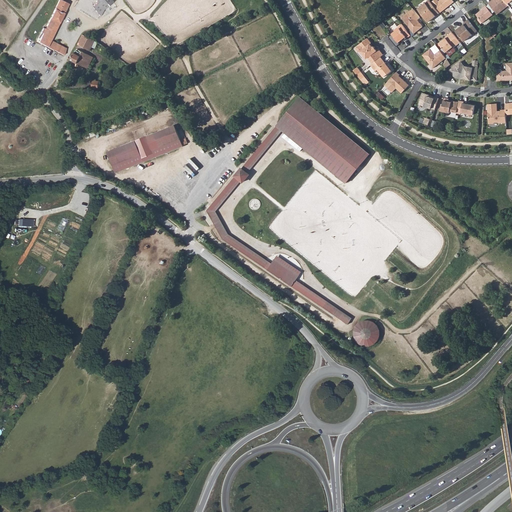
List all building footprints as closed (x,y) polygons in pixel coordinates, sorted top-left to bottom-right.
[(70,4),(60,0),(58,0),(38,42),(65,55),(68,48),(53,41),(70,4)] [(95,0),(97,3),(93,8),(100,16),(103,10),(113,2),(111,0),(95,0)] [(438,12),(440,13),(443,11),(442,10),(444,9),(454,2),(452,0),(440,0),(439,1),(437,0),(434,0),(431,2),(438,12)] [(504,0),(492,0),(489,3),(497,14),(509,5),(504,0)] [(422,5),(418,9),(428,22),(433,19),(432,17),(438,12),(431,2),(424,7),(422,5)] [(481,23),(492,14),(486,6),(482,9),(476,14),(478,18),(478,19),(478,20),(481,23)] [(414,33),(422,27),(420,23),(419,24),(418,23),(418,22),(417,20),(420,18),(413,9),(402,18),(414,33)] [(464,24),(461,27),(455,31),(464,41),(477,31),(468,19),(463,23),(464,24)] [(392,34),(398,42),(401,39),(405,37),(406,39),(410,35),(402,24),(394,30),(395,32),(392,34)] [(441,41),(439,43),(446,52),(453,47),(453,48),(460,43),(452,32),(443,39),(444,40),(441,41)] [(90,51),(95,40),(89,38),(82,35),(78,45),(90,51)] [(376,50),(374,47),(373,47),(370,45),(371,43),(367,39),(357,47),(357,50),(358,52),(361,52),(366,59),(368,58),(372,63),(380,57),(383,55),(378,49),(376,50)] [(434,54),(430,49),(422,55),(433,68),(446,58),(440,50),(436,53),(437,54),(435,56),(434,54)] [(89,69),(94,59),(85,54),(84,55),(78,52),(77,54),(73,53),(70,59),(71,60),(89,69)] [(385,63),(380,57),(372,63),(370,65),(375,71),(378,69),(384,77),(392,70),(388,65),(387,65),(386,63),(385,63)] [(468,70),(468,67),(464,66),(460,62),(457,65),(460,68),(461,67),(462,70),(468,70)] [(497,69),(496,81),(508,80),(511,79),(511,62),(506,63),(507,71),(502,71),(500,69),(497,69)] [(457,65),(449,71),(454,77),(457,78),(458,77),(462,77),(462,79),(471,80),(477,81),(478,66),(473,65),(473,68),(468,67),(468,70),(462,70),(461,67),(460,68),(457,65)] [(69,71),(65,68),(60,75),(64,78),(69,71)] [(396,72),(384,86),(392,93),(396,89),(401,93),(409,85),(399,76),(400,75),(396,72)] [(363,75),(359,78),(365,86),(369,82),(363,75)] [(426,94),(422,93),(418,104),(431,109),(432,107),(435,109),(439,98),(435,97),(434,98),(426,95),(426,94)] [(441,104),(440,111),(450,113),(450,111),(456,113),(458,102),(452,101),(451,102),(448,101),(448,100),(449,99),(444,98),(443,104),(441,104)] [(304,100),(280,129),(281,130),(284,133),(286,134),(346,183),(369,154),(304,100)] [(464,102),(459,101),(458,102),(456,113),(461,114),(462,113),(473,115),(475,106),(463,104),(464,102)] [(487,104),(489,124),(493,123),(494,122),(498,122),(499,123),(506,123),(506,115),(505,110),(501,110),(501,111),(498,111),(499,112),(497,112),(497,111),(496,104),(487,104)] [(115,172),(182,145),(176,129),(178,129),(177,125),(107,152),(115,172)] [(284,133),(281,130),(246,173),(249,176),(284,133)] [(264,270),(266,272),(270,266),(268,264),(225,237),(220,215),(245,185),(247,186),(253,179),(251,177),(286,134),(284,133),(249,176),(246,173),(239,180),(243,183),(218,214),(223,238),(267,266),(264,270)] [(264,270),(267,266),(223,238),(218,214),(243,183),(239,180),(211,214),(217,240),(264,270)] [(209,212),(204,215),(207,222),(212,220),(209,212)] [(300,273),(275,257),(273,261),(298,277),(300,273)] [(334,315),(336,311),(294,284),(295,281),(298,277),(273,261),(270,266),(266,272),(334,315)] [(295,281),(294,284),(336,311),(338,309),(295,281)] [(355,329),(354,332),(355,335),(356,338),(357,340),(359,343),(362,344),(365,345),(368,345),(371,344),(374,343),(376,341),(378,338),(379,335),(379,332),(379,329),(377,326),(375,324),(373,322),(370,321),(367,320),(364,320),(361,322),(358,323),(356,326),(355,329)]
